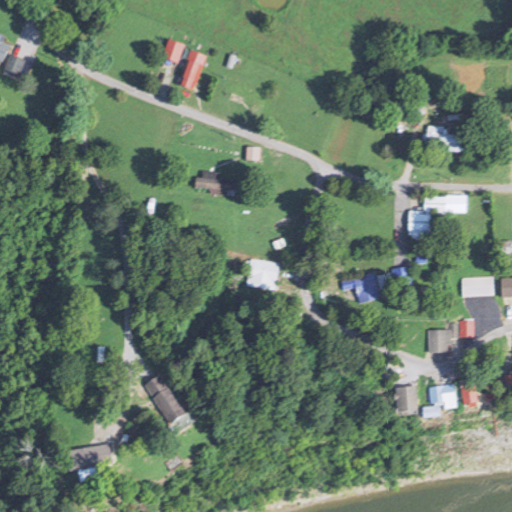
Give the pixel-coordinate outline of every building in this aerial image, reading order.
[(180,66),(186,47),(170,41),(163,60),(180,66)] [(193,93),(208,59),(195,53),(180,87),(193,93)] [(26,63),(12,56),(5,72),(19,78),(26,63)] [(468,152),(468,137),(425,136),(425,151),(468,152)] [(248,163),(260,163),(260,150),(248,150),(248,163)] [(219,177),(198,176),(197,191),(240,193),(241,183),(218,182),(219,177)] [(426,197),(425,213),(411,213),(410,243),(443,244),(443,236),(432,236),(433,215),(468,216),(469,198),(426,197)] [(247,287),(275,292),(280,265),(252,259),(247,287)] [(383,301),(376,274),(353,280),(360,306),(383,301)] [(463,298),(495,298),(495,278),(463,278),(463,298)] [(460,321),(460,340),(476,340),(476,321),(460,321)] [(451,356),(451,333),(432,333),(432,356),(451,356)] [(177,430),(191,420),(161,378),(147,389),(177,430)] [(483,410),(478,385),(464,388),(469,413),(483,410)] [(460,413),(459,388),(433,389),(434,410),(426,411),(427,422),(444,421),(444,414),(460,413)] [(419,398),(403,398),(403,408),(419,408),(419,398)] [(83,473),(85,486),(105,483),(104,472),(117,471),(114,447),(68,453),(71,475),(83,473)]
